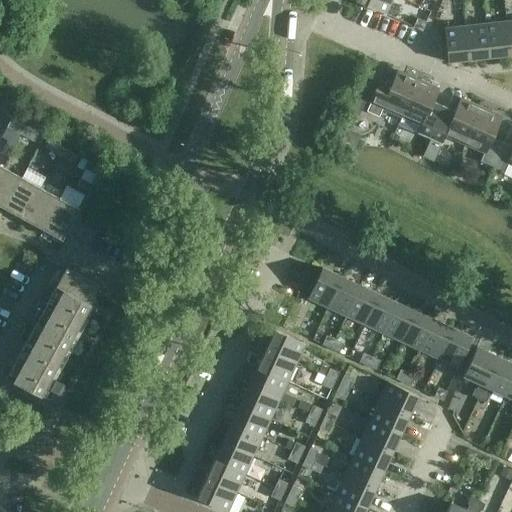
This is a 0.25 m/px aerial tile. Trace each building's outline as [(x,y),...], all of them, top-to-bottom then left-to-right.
[(391,0),(354,0),(355,1),(385,15),(391,0)] [(417,19),(413,27),(422,31),(426,22),(417,19)] [(506,22),(485,24),(489,58),(509,56),(506,22)] [(469,60),(489,58),(485,24),(465,26),(469,60)] [(469,60),(465,26),(444,29),(447,62),(469,60)] [(377,88),(366,111),(378,117),(382,108),(402,117),(418,80),(397,71),(393,82),(381,76),(377,88)] [(429,139),(440,116),(428,111),(438,89),(418,80),(402,117),(421,125),(417,134),(429,139)] [(364,83),(350,113),(359,117),(363,107),(359,105),(365,92),(368,93),(371,87),(364,83)] [(464,144),(481,108),(460,99),(451,121),(440,116),(429,139),(441,145),(445,136),(464,144)] [(492,167),(503,143),(491,138),(501,117),(481,108),(464,144),(484,153),(480,162),(492,167)] [(21,134),(25,127),(11,119),(7,127),(21,134)] [(25,127),(21,134),(34,141),(38,134),(25,127)] [(429,139),(424,150),(436,156),(441,145),(429,139)] [(58,155),(62,148),(49,140),(45,148),(58,155)] [(511,165),(511,147),(503,143),(492,167),(504,172),(508,164),(511,165)] [(62,148),(58,155),(72,162),(76,155),(62,148)] [(97,176),(101,169),(87,161),(83,168),(97,176)] [(21,178),(2,167),(0,171),(0,206),(4,209),(21,178)] [(21,178),(4,209),(15,215),(13,219),(21,223),(40,188),(21,178)] [(59,198),(49,193),(40,188),(21,223),(29,227),(31,223),(42,230),(59,198)] [(59,198),(42,230),(53,236),(51,240),(60,244),(63,240),(63,239),(79,209),(59,198)] [(100,286),(66,267),(6,377),(40,395),(50,400),(56,392),(60,393),(64,390),(65,386),(62,382),(50,376),(100,286)] [(327,308),(341,277),(322,268),(308,299),(327,308)] [(360,286),(341,277),(327,308),(346,316),(360,286)] [(346,316),(364,325),(378,294),(360,286),(346,316)] [(364,325),(383,333),(397,303),(378,294),(364,325)] [(383,333),(401,342),(415,311),(397,303),(383,333)] [(401,342),(420,350),(434,320),(415,311),(401,342)] [(283,327),(291,331),(295,322),(287,318),(283,327)] [(420,350),(438,359),(452,328),(434,320),(420,350)] [(458,368),(472,337),(452,328),(438,359),(458,368)] [(265,349),(296,363),(305,344),(274,330),(265,349)] [(330,349),(334,340),(326,337),(322,345),(330,349)] [(334,340),(330,349),(339,353),(343,344),(334,340)] [(476,347),(463,376),(479,384),(476,389),(475,388),(471,395),(478,400),(498,357),(476,347)] [(288,382),(296,363),(265,349),(257,368),(288,382)] [(367,366),(371,357),(363,354),(359,362),(367,366)] [(371,357),(367,366),(376,370),(380,361),(371,357)] [(511,380),(511,363),(498,357),(478,400),(486,402),(489,395),(487,394),(490,389),(505,396),(511,380)] [(257,368),(248,386),(279,400),(288,382),(257,368)] [(326,377),(335,381),(338,373),(330,369),(326,377)] [(405,383),(408,374),(400,371),(396,379),(405,383)] [(408,374),(405,383),(413,387),(417,378),(408,374)] [(340,384),(349,387),(352,379),(344,375),(340,384)] [(335,381),(326,377),(322,385),(331,389),(335,381)] [(378,401),(409,415),(418,396),(387,382),(378,401)] [(349,387),(340,384),(336,392),(345,396),(349,387)] [(270,419),(279,400),(248,386),(240,405),(270,419)] [(442,400),(446,392),(438,388),(434,397),(442,400)] [(378,401),(370,420),(401,434),(409,415),(378,401)] [(240,405),(231,423),(262,437),(270,419),(240,405)] [(309,414),(317,418),(321,410),(313,406),(309,414)] [(323,421),(331,424),(335,416),(327,412),(323,421)] [(317,418),(309,414),(305,422),(314,426),(317,418)] [(370,420),(361,438),(392,452),(401,434),(370,420)] [(331,424),(323,421),(319,429),(328,433),(331,424)] [(231,423),(223,442),(253,456),(262,437),(231,423)] [(361,438),(353,457),(383,471),(392,452),(361,438)] [(223,442),(214,460),(245,474),(253,456),(223,442)] [(292,451),(300,455),(304,447),(296,443),(292,451)] [(306,458),(314,461),(325,466),(329,458),(310,449),(306,458)] [(300,455),(292,451),(288,459),(296,463),(300,455)] [(375,489),(383,471),(353,457),(344,475),(375,489)] [(314,461),(306,458),(302,466),(319,473),(322,466),(314,462),(314,461)] [(236,493),(245,474),(214,460),(206,479),(236,493)] [(344,475),(336,494),(366,508),(375,489),(344,475)] [(197,498),(226,511),(227,511),(236,493),(206,479),(197,498)] [(275,488),(283,492),(287,484),(278,480),(275,488)] [(289,495),(297,499),(301,490),(292,486),(289,495)] [(283,492),(275,488),(271,496),(279,500),(283,492)] [(472,511),(478,500),(482,491),(475,488),(471,498),(470,497),(467,504),(469,505),(466,510),(450,503),(446,511),(472,511)] [(364,511),(366,508),(336,494),(327,511),(364,511)] [(297,499),(289,495),(285,503),(293,507),(297,499)] [(478,500),(472,511),(479,511),(480,510),(482,511),(485,504),(478,500)]
